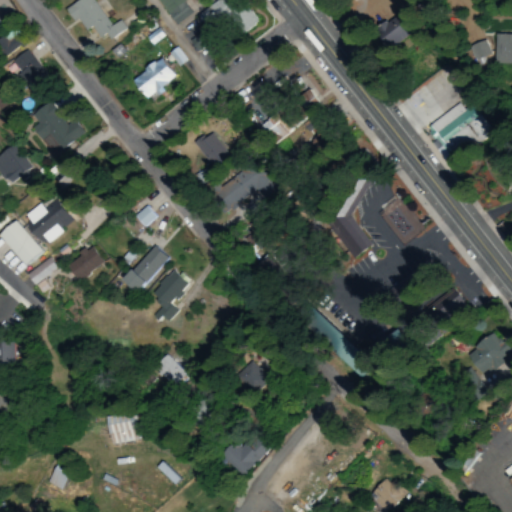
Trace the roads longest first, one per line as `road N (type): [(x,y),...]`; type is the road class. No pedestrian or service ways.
road 1 (residential): [(424,456),(231,260),(24,0)]
road 2 (secondary): [(511,284),(279,0)]
road 3 (residential): [(0,271),(153,402)]
road 4 (residential): [(144,145),(298,26)]
